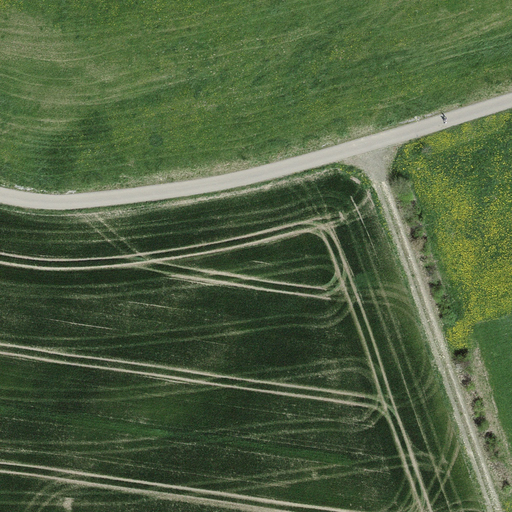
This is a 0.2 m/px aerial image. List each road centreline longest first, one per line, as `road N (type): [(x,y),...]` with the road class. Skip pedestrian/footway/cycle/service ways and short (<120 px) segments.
road 1 (tertiary): [(511,105),(148,200),(0,197)]
road 2 (track): [(378,146),(501,511)]
